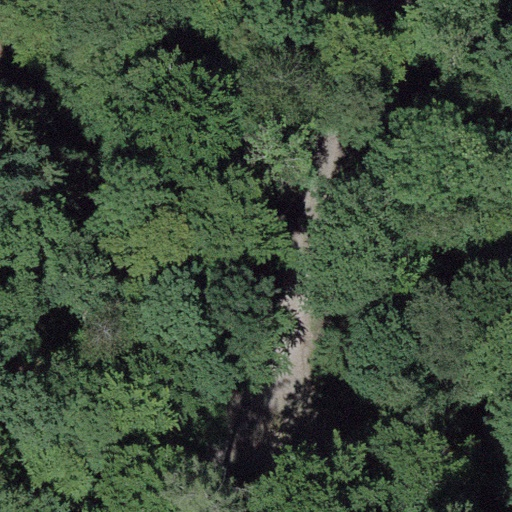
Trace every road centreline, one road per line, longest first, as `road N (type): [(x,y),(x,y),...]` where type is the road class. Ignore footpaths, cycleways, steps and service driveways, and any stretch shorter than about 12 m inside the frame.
road 1 (track): [(363,0),(286,353),(262,428),(150,511)]
road 2 (track): [(262,428),(426,511)]
